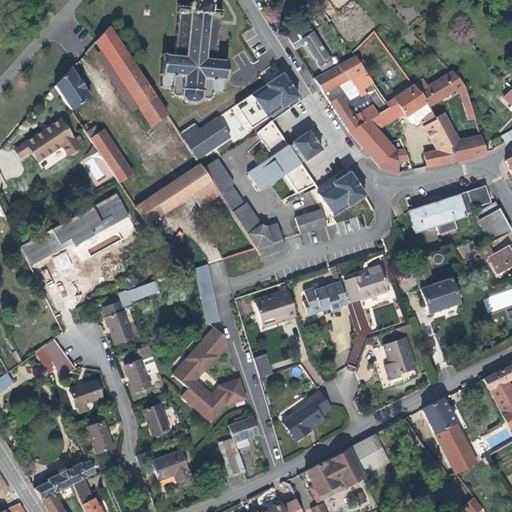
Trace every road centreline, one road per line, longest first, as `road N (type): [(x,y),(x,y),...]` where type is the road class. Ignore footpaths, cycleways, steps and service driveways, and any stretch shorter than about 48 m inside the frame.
road 1 (residential): [(384,183),(376,231),(221,288),(280,472)]
road 2 (residential): [(247,0),(358,165),(384,183)]
road 3 (residential): [(148,511),(106,367),(81,339)]
road 4 (residential): [(360,428),(511,353)]
